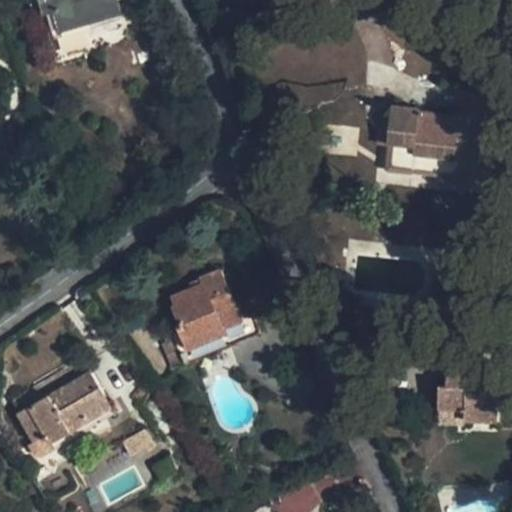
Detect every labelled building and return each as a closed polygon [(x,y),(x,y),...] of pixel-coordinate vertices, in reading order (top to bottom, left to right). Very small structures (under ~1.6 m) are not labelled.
[(36,0),(37,2),(43,1),(45,12),(53,10),(73,5),(77,23),(115,14),(112,0),(36,0)] [(53,10),(56,28),(77,23),(73,5),(53,10)] [(419,105),(393,102),(386,163),(463,171),(461,191),(490,195),(490,190),(507,192),(511,154),(511,129),(497,128),(500,95),(466,91),(463,117),(419,112),(419,105)] [(54,200),(50,185),(36,188),(40,204),(54,200)] [(220,273),(200,282),(203,289),(170,303),(174,312),(173,312),(178,326),(189,351),(221,339),(220,336),(242,326),(240,322),(220,273)] [(259,337),(251,318),(240,322),(242,326),(220,336),(221,339),(189,351),(178,326),(167,330),(183,369),(259,337)] [(11,399),(37,443),(48,436),(57,450),(98,427),(93,418),(113,405),(86,357),(11,399)] [(496,366),(445,364),(443,385),(435,385),(433,406),(462,408),(462,419),(511,422),(511,405),(511,393),(500,393),(501,382),(496,381),(496,366)] [(511,382),(501,382),(500,393),(511,393),(511,382)] [(120,417),(113,405),(93,418),(98,427),(99,429),(109,423),(120,417)] [(434,417),(462,419),(462,408),(433,406),(434,417)]
